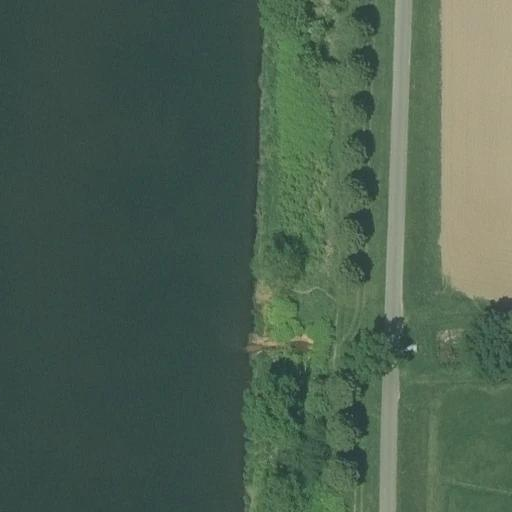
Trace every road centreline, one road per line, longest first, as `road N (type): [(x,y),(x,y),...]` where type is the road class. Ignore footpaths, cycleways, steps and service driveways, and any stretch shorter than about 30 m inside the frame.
road 1 (unclassified): [(386,511),(401,0)]
road 2 (track): [(388,380),(511,378)]
